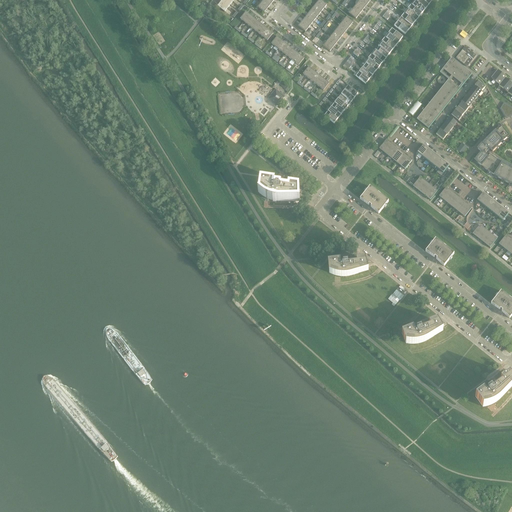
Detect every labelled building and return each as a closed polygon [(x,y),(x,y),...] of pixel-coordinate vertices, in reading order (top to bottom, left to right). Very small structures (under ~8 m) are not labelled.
[(223,0),(222,0),(221,3),(228,9),(230,5),(223,0)] [(320,0),(319,0),(317,3),(324,8),(327,5),(320,0)] [(367,5),(361,0),(360,0),(357,4),(364,9),(367,5)] [(429,5),(422,0),(417,0),(416,1),(415,0),(415,1),(426,9),(429,5)] [(426,9),(415,1),(411,5),(422,14),(426,9)] [(225,12),(228,9),(221,3),(218,7),(225,12)] [(268,8),(262,3),(258,8),(264,13),(268,8)] [(317,3),(315,6),(322,12),(324,8),(317,3)] [(364,9),(357,4),(353,9),(360,14),(364,9)] [(422,14),(411,5),(408,9),(419,18),(422,14)] [(315,6),(312,9),(319,15),(322,12),(315,6)] [(312,9),(309,13),(316,18),(319,15),(312,9)] [(360,14),(353,9),(349,14),(356,19),(360,14)] [(419,18),(408,9),(405,13),(415,22),(419,18)] [(240,19),(244,22),(249,15),(246,12),(240,19)] [(309,13),(307,16),(314,22),(316,18),(309,13)] [(415,22),(405,13),(401,18),(412,26),(415,22)] [(249,15),(244,22),(247,25),(253,18),(249,15)] [(307,16),(304,20),(311,25),(314,22),(307,16)] [(347,17),(343,22),(349,28),(353,23),(347,17)] [(253,18),(247,25),(251,27),(256,20),(253,18)] [(412,26),(401,18),(398,22),(409,31),(412,26)] [(256,20),(251,27),(254,30),(260,23),(256,20)] [(304,20),(301,23),(308,29),(311,25),(304,20)] [(349,28),(343,22),(339,27),(345,32),(349,28)] [(409,31),(398,22),(394,26),(405,35),(409,31)] [(260,23),(254,30),(257,33),(263,26),(260,23)] [(305,32),(308,29),(301,23),(298,26),(305,32)] [(263,26),(257,33),(261,35),(266,28),(263,26)] [(345,32),(339,27),(335,32),(342,37),(345,32)] [(266,28),(261,35),(264,38),(270,31),(266,28)] [(403,38),(392,29),(389,33),(399,42),(403,38)] [(270,31),(264,38),(268,41),(273,34),(270,31)] [(342,37),(335,32),(331,37),(338,42),(342,37)] [(399,42),(389,33),(385,38),(396,46),(399,42)] [(271,44),(275,47),(280,40),(277,37),(271,44)] [(338,42),(331,37),(327,42),(334,47),(338,42)] [(396,46),(385,38),(382,42),(393,51),(396,46)] [(280,40),(275,47),(278,49),(284,42),(280,40)] [(284,42),(278,49),(282,52),(287,45),(284,42)] [(334,47),(327,42),(323,46),(330,52),(334,47)] [(393,51),(382,42),(378,46),(389,55),(393,51)] [(287,45),(282,52),(285,55),(291,48),(287,45)] [(389,55),(378,46),(379,47),(376,51),(375,50),(386,59),(389,55)] [(467,67),(476,56),(465,47),(456,58),(463,64),(464,64),(467,67)] [(291,48),(285,55),(288,57),(294,50),(291,48)] [(294,50),(288,57),(292,60),(297,53),(294,50)] [(386,59),(375,50),(372,55),(383,63),(386,59)] [(297,53),(292,60),(295,63),(301,56),(297,53)] [(383,63),(372,55),(368,59),(379,68),(383,63)] [(301,56),(295,63),(299,66),(304,59),(301,56)] [(428,129),(460,89),(472,74),(452,58),(444,68),(454,76),(418,121),(428,129)] [(366,64),(376,72),(379,68),(368,59),(365,63),(366,64)] [(376,72),(366,64),(363,68),(372,76),(376,72)] [(303,74),(307,77),(312,70),(309,67),(303,74)] [(372,76),(363,68),(360,72),(358,71),(369,80),(372,76)] [(312,70),(307,77),(310,80),(316,73),(312,70)] [(495,82),(502,74),(498,70),(491,78),(495,82)] [(369,80),(358,71),(355,76),(366,85),(369,80)] [(313,83),(319,75),(316,73),(310,80),(313,83)] [(499,86),(506,77),(502,74),(495,82),(500,85),(499,86)] [(319,75),(313,83),(317,85),(322,78),(319,75)] [(503,90),(510,82),(506,78),(506,77),(499,86),(503,90)] [(322,78),(317,85),(320,88),(326,81),(322,78)] [(326,81),(320,88),(324,91),(329,84),(326,81)] [(486,87),(479,81),(475,86),(482,91),(486,87)] [(508,93),(511,87),(511,83),(510,82),(503,90),(508,93)] [(358,94),(348,86),(345,91),(355,98),(358,94)] [(482,91),(475,86),(472,90),(479,96),(482,91)] [(276,90),(271,95),(271,96),(270,98),(270,99),(271,100),(271,101),(272,102),(278,106),(285,97),(276,90)] [(479,96),(472,90),(468,94),(475,100),(479,96)] [(355,98),(345,91),(341,95),(351,103),(355,98)] [(475,100),(468,94),(465,98),(472,104),(475,100)] [(351,103),(341,95),(338,99),(348,107),(351,103)] [(472,104),(465,98),(462,103),(469,108),(472,104)] [(348,107),(338,99),(335,103),(345,111),(348,107)] [(345,111),(335,103),(331,107),(341,115),(345,111)] [(469,108),(462,103),(458,107),(465,113),(469,108)] [(511,108),(504,104),(501,109),(503,112),(507,118),(511,115),(511,108)] [(341,115),(331,107),(328,112),(338,120),(341,115)] [(465,113),(458,107),(455,111),(462,117),(465,113)] [(462,117),(455,111),(451,116),(458,121),(462,117)] [(338,120),(328,112),(324,116),(334,124),(338,120)] [(457,123),(450,117),(446,122),(453,127),(457,123)] [(453,127),(446,122),(443,126),(450,132),(453,127)] [(450,132),(443,126),(440,130),(447,136),(450,132)] [(511,169),(509,167),(502,163),(496,159),(490,155),(488,157),(486,155),(488,152),(487,152),(490,149),(492,152),(496,148),(495,147),(496,145),(498,146),(501,143),(500,142),(502,140),(503,141),(507,138),(506,137),(508,135),(502,127),(496,132),(489,138),(484,144),(483,143),(478,149),(482,152),(476,160),(478,161),(478,162),(477,163),(482,166),(482,165),(485,167),(484,168),(488,171),(489,170),(491,172),(491,173),(495,176),(496,175),(498,176),(497,177),(502,180),(503,179),(505,180),(505,182),(509,184),(510,182),(511,183),(511,169)] [(447,136),(440,130),(436,135),(443,140),(447,136)] [(384,153),(391,144),(386,140),(379,149),(384,153)] [(388,156),(395,147),(391,144),(384,153),(388,156)] [(462,154),(467,148),(462,144),(457,150),(462,154)] [(422,156),(427,149),(423,146),(417,153),(422,156)] [(392,159),(399,150),(395,147),(388,156),(392,159)] [(426,160),(432,152),(427,149),(422,156),(426,160)] [(396,163),(404,154),(399,150),(392,159),(396,163)] [(430,163),(436,156),(432,152),(426,160),(430,163)] [(401,166),(408,157),(404,154),(396,163),(401,166)] [(434,166),(440,159),(436,156),(430,163),(434,166)] [(405,170),(412,161),(408,157),(401,166),(405,170)] [(439,170),(444,163),(440,159),(434,166),(439,170)] [(443,174),(449,166),(444,163),(439,170),(443,174)] [(417,190),(424,181),(420,178),(413,187),(417,190)] [(421,193),(429,184),(424,181),(417,190),(421,193)] [(273,188),(274,184),(262,182),(260,193),(262,195),(265,197),(268,198),(271,200),(274,200),(276,201),(279,201),(281,201),(298,201),(298,198),(298,195),(299,195),(300,191),(298,191),(298,190),(290,188),(289,191),(283,190),(280,189),(281,188),(276,187),(275,189),(273,188)] [(426,197),(433,188),(429,184),(421,193),(426,197)] [(370,187),(367,190),(360,200),(365,203),(369,206),(369,205),(371,207),(374,210),(378,214),(379,215),(389,202),(370,187)] [(430,200),(437,192),(433,188),(426,197),(430,200)] [(443,200),(450,191),(446,188),(439,197),(443,200)] [(448,204),(455,195),(450,191),(443,200),(448,204)] [(481,204),(487,197),(483,193),(477,201),(481,204)] [(452,207),(459,198),(455,195),(448,204),(452,207)] [(486,208),(492,200),(487,197),(481,204),(486,208)] [(456,211),(463,202),(459,198),(452,207),(456,211)] [(490,211),(496,204),(492,200),(486,208),(490,211)] [(461,214),(468,205),(463,202),(456,211),(461,214)] [(494,214),(500,207),(496,204),(490,211),(494,214)] [(465,217),(472,208),(468,205),(461,214),(465,217)] [(499,218),(504,211),(500,207),(494,214),(499,218)] [(503,221),(509,214),(504,211),(499,218),(503,221)] [(477,238),(484,229),(480,225),(473,234),(477,238)] [(481,241),(489,232),(484,229),(477,238),(481,241)] [(486,245),(493,236),(489,232),(481,241),(486,245)] [(490,248),(497,239),(493,236),(486,245),(490,248)] [(503,248),(510,239),(506,236),(499,244),(503,248)] [(454,254),(435,239),(425,252),(430,255),(434,258),(435,257),(437,259),(436,260),(440,263),(444,267),(454,254)] [(507,251),(511,245),(511,240),(510,239),(503,248),(507,251)] [(351,265),(351,264),(348,264),(348,263),(343,263),(343,265),(341,265),(340,261),(328,262),(329,273),(332,274),(335,275),(338,276),(342,277),(344,277),(347,276),(349,276),(352,275),(369,271),(367,265),(368,265),(367,261),(366,261),(365,260),(357,261),(357,264),(351,265)] [(511,300),(501,291),(498,295),(491,304),(496,307),(500,310),(500,309),(502,311),(502,312),(510,319),(511,315),(511,300)] [(437,321),(429,325),(430,328),(424,330),(424,329),(422,330),(421,329),(417,330),(417,332),(415,333),(413,329),(402,333),(406,343),(408,344),(409,344),(411,344),(412,344),(413,344),(415,344),(417,344),(419,344),(424,342),(428,340),(443,331),(440,326),(441,325),(439,322),(438,323),(437,321)] [(475,397),(483,407),(489,406),(493,404),(497,401),(501,398),(511,386),(511,378),(511,377),(511,376),(511,375),(509,376),(508,375),(500,381),(502,383),(494,389),(494,388),(492,390),(491,388),(487,391),(488,393),(486,394),(483,391),(475,397)]
